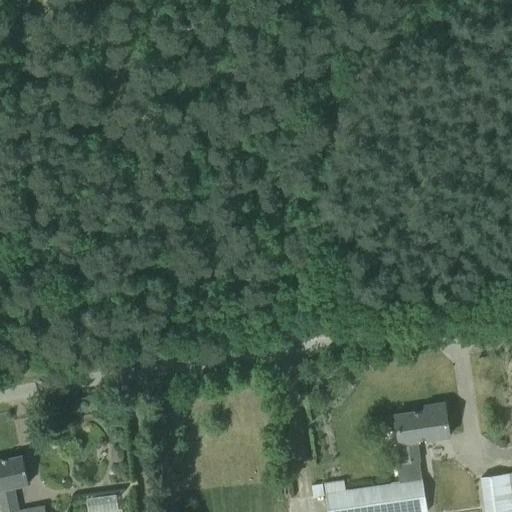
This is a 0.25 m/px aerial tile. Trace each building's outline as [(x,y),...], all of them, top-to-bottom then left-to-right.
[(325,492),(328,511),(426,511),(427,511),(422,478),(421,478),(419,462),(420,461),(417,441),(449,437),(444,404),(425,407),(425,412),(395,416),(402,462),(395,463),(398,481),(325,492)] [(505,440),(498,441),(499,448),(506,447),(505,440)] [(432,448),(434,476),(454,474),(452,446),(432,448)] [(0,461),(0,507),(1,511),(44,511),(43,504),(18,510),(14,487),(28,484),(22,457),(0,461)] [(511,511),(511,471),(472,476),(476,511),(511,511)] [(322,484),(312,486),(311,486),(312,497),(323,496),(323,493),(322,484)]
